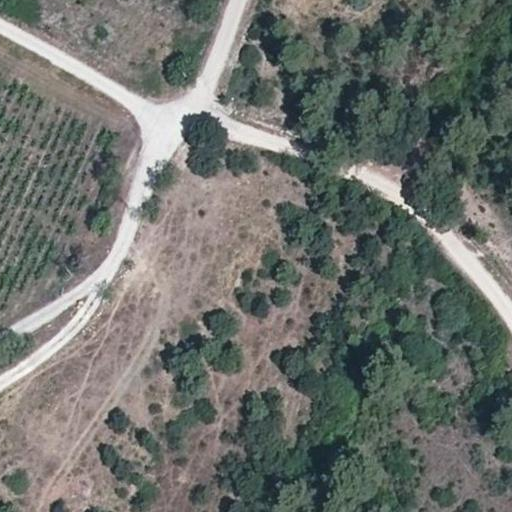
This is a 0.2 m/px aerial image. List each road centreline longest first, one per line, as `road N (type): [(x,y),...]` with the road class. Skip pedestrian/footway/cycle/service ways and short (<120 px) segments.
road 1 (track): [(511,318),(406,198),(299,154),(147,109),(0,28)]
road 2 (track): [(0,344),(105,277),(57,344),(0,386)]
road 3 (unclassified): [(105,277),(140,195),(187,119)]
road 4 (residential): [(187,119),(239,0)]
